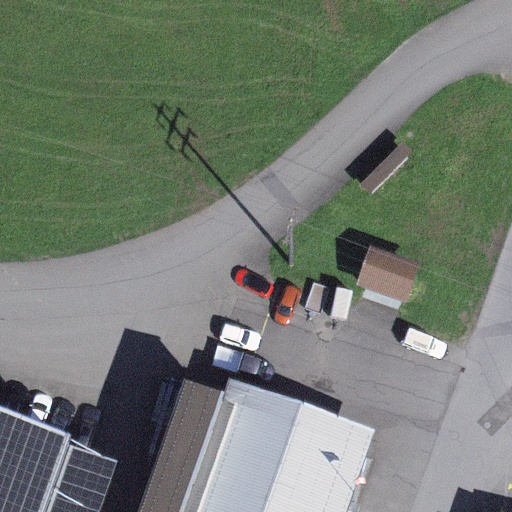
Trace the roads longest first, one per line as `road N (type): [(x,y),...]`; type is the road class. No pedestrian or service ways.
road 1 (residential): [(511,14),(401,83),(256,209),(65,300)]
road 2 (residential): [(65,300),(147,323),(303,348),(511,345)]
